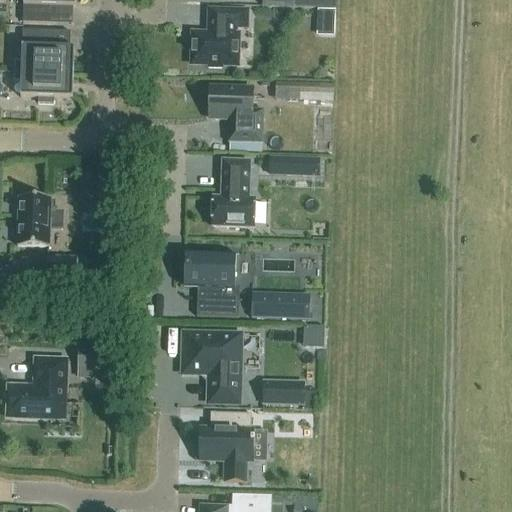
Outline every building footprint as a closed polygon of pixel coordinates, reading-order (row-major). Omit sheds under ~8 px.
[(28,0),(29,4),(24,4),(23,23),(53,24),(54,7),(76,7),(76,5),(70,5),(70,0),(28,0)] [(209,33),(193,33),(192,64),(208,64),(208,67),(223,68),(223,65),(238,65),(239,34),(236,34),(236,26),(247,27),(248,10),(210,9),(209,33)] [(333,10),(317,9),(317,21),(333,22),(333,10)] [(23,30),(22,49),(27,49),(27,62),(15,62),(15,72),(74,74),(74,63),(68,63),(69,51),(74,51),(74,49),(52,48),(53,31),(23,30)] [(74,74),(15,72),(14,83),(26,83),(26,95),(21,95),(21,97),(38,98),(38,104),(54,104),(55,98),(73,99),(73,97),(67,97),(68,84),(73,84),(74,74)] [(328,86),(279,84),(278,94),(315,96),(315,103),(327,104),(328,86)] [(211,88),(210,118),(229,119),(228,143),(228,153),(262,154),(262,144),(264,111),(252,111),(253,90),(211,88)] [(250,163),(222,162),(221,199),(213,199),(212,228),(253,229),(254,200),(249,200),(250,163)] [(116,191),(117,173),(98,172),(97,190),(116,191)] [(63,229),(63,212),(55,212),(55,202),(51,201),(51,198),(19,197),(18,246),(50,247),(50,229),(63,229)] [(184,262),(184,288),(201,288),(201,297),(197,297),(197,316),(195,316),(195,318),(237,319),(237,286),(232,286),(233,252),(187,251),(186,262),(184,262)] [(77,259),(47,257),(46,277),(76,279),(77,259)] [(285,295),(252,295),(252,320),(285,321),(285,295)] [(211,404),(239,404),(240,338),(185,337),(184,374),(205,375),(211,381),(211,404)] [(76,373),(98,373),(98,354),(76,353),(76,373)] [(37,362),(36,390),(10,389),(9,417),(63,419),(65,363),(37,362)] [(263,381),(262,406),(304,408),(305,383),(263,381)] [(200,431),(200,461),(225,462),(224,483),(246,484),(247,463),(252,463),(253,433),(249,433),(249,415),(213,415),(213,432),(200,431)] [(269,511),(270,496),(233,495),(233,509),(227,509),(201,508),(201,511),(269,511)]
